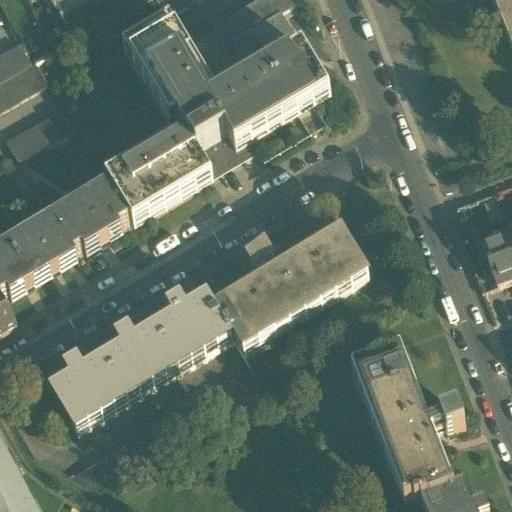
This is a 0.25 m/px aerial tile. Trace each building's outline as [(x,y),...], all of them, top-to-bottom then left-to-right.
[(49,0),(55,12),(56,12),(77,0),(49,0)] [(90,7),(86,0),(77,0),(56,12),(61,21),(75,14),(75,15),(90,7)] [(210,0),(162,0),(155,4),(165,20),(163,21),(165,25),(167,24),(210,0)] [(268,0),(214,33),(226,53),(234,48),(282,19),(282,20),(305,6),(301,0),(268,0)] [(511,0),(492,0),(511,52),(511,0)] [(61,21),(75,48),(89,40),(75,15),(75,14),(61,21)] [(234,48),(256,85),(304,57),(282,20),(282,19),(234,48)] [(125,54),(172,133),(179,128),(180,129),(213,108),(176,46),(181,43),(171,27),(125,54)] [(218,106),(181,43),(176,46),(213,108),(218,106)] [(20,51),(0,61),(0,88),(31,72),(20,51)] [(215,172),(218,177),(233,169),(229,163),(238,158),(235,153),(328,98),(304,57),(256,85),(259,90),(222,112),(219,107),(218,106),(213,108),(180,129),(185,138),(188,143),(208,177),(215,172)] [(0,88),(0,117),(49,90),(36,69),(31,72),(0,88)] [(256,85),(219,107),(222,112),(259,90),(256,85)] [(331,103),(328,98),(235,153),(238,158),(331,103)] [(7,148),(19,168),(77,136),(65,116),(7,148)] [(185,138),(124,175),(127,180),(188,143),(185,138)] [(107,185),(110,190),(132,226),(210,179),(208,177),(188,143),(127,180),(124,175),(107,185)] [(0,178),(8,174),(0,160),(0,178)] [(211,182),(218,177),(215,172),(208,177),(210,179),(211,182)] [(210,179),(132,226),(135,231),(213,184),(211,182),(210,179)] [(120,233),(132,226),(110,190),(53,224),(75,260),(84,255),(87,260),(123,238),(120,233)] [(78,265),(75,260),(53,224),(0,256),(0,301),(2,304),(9,300),(12,305),(78,265)] [(479,238),(484,252),(511,242),(507,232),(506,227),(479,238)] [(217,314),(230,335),(234,343),(245,360),(369,284),(351,255),(352,254),(342,238),(338,240),(340,242),(271,284),(263,270),(272,265),(264,253),(247,264),(262,289),(221,314),(220,312),(217,314)] [(511,243),(511,242),(484,252),(484,253),(490,269),(489,269),(498,293),(511,287),(511,243)] [(0,301),(0,344),(17,334),(18,334),(2,304),(0,301)] [(75,439),(234,343),(230,335),(228,337),(208,305),(187,318),(181,308),(169,315),(175,325),(136,349),(129,339),(118,346),(124,356),(84,380),(78,370),(67,377),(73,387),(52,399),(75,439)] [(415,506),(417,510),(422,508),(420,505),(454,492),(434,441),(446,436),(448,440),(467,433),(461,415),(441,423),(443,428),(431,432),(402,356),(353,375),(406,510),(415,506)] [(71,480),(98,495),(266,393),(252,370),(71,480)] [(29,511),(0,456),(0,511),(29,511)] [(422,508),(423,511),(485,511),(484,509),(475,511),(473,511),(465,491),(422,508)]
